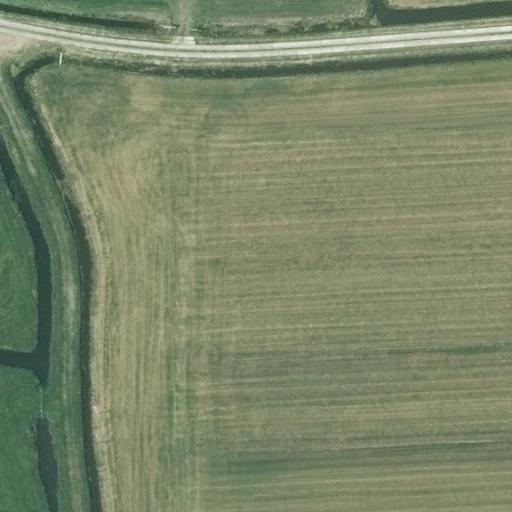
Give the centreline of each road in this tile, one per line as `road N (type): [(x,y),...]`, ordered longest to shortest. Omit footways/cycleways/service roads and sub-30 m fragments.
road 1 (track): [(77,511),(64,408),(62,248),(25,148)]
road 2 (track): [(25,148),(158,112),(174,95),(176,0)]
